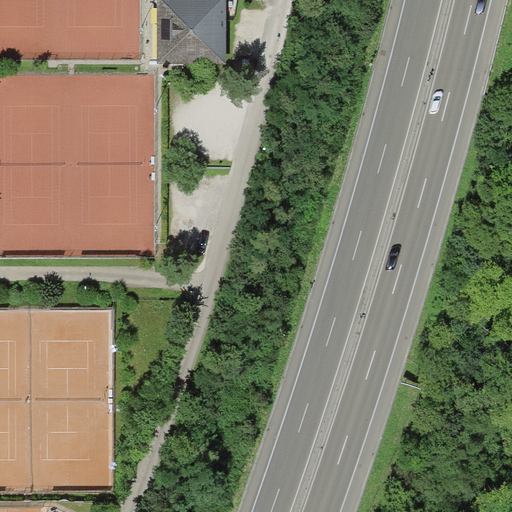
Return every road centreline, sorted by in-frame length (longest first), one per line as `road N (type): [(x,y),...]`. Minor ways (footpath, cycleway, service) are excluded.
road 1 (motorway): [(321,511),(372,371),(469,0)]
road 2 (motorway): [(419,0),(367,207),(271,511)]
road 3 (unclassified): [(286,0),(263,119),(142,511)]
road 4 (track): [(0,275),(213,281)]
